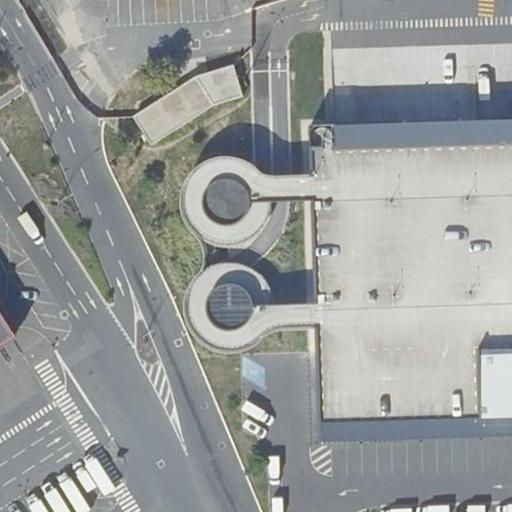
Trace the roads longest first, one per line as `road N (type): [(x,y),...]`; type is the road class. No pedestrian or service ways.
road 1 (unclassified): [(246,511),(135,255),(0,4)]
road 2 (unclassified): [(0,172),(100,332),(196,511)]
road 3 (unknown): [(276,22),(95,102),(81,157)]
road 4 (unknown): [(299,363),(301,511)]
